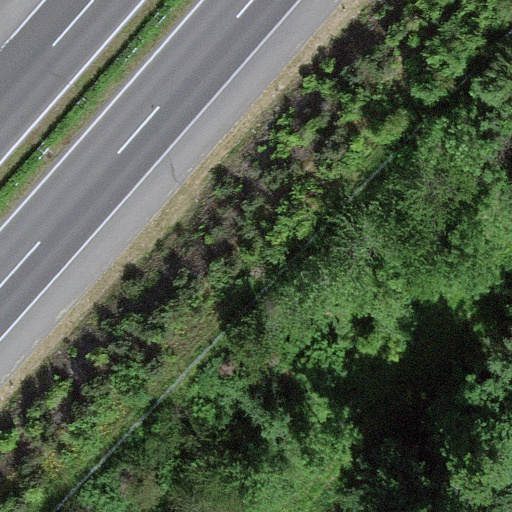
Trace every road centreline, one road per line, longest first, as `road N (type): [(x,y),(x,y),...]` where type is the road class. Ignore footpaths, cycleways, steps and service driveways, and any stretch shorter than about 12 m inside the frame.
road 1 (motorway): [(0,286),(252,0)]
road 2 (track): [(511,254),(305,511)]
road 3 (motorway): [(93,0),(0,106)]
